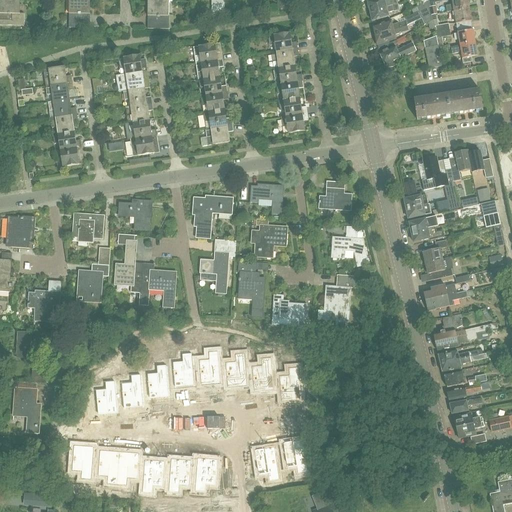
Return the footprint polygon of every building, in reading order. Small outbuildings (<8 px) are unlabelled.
[(0,8),(0,27),(24,28),(24,14),(20,14),(20,0),(14,0),(8,0),(9,8),(0,8)] [(69,21),(69,28),(90,28),(90,21),(81,21),(81,14),(90,14),(90,0),(70,0),(68,0),(69,14),(69,21)] [(368,8),(370,12),(398,5),(396,0),(389,0),(385,1),(384,0),(375,0),(367,2),(368,4),(367,5),(367,8),(368,8)] [(447,12),(454,11),(469,8),(467,0),(451,0),(453,4),(445,6),(447,12)] [(147,21),(147,28),(168,29),(168,15),(169,2),(148,1),(147,14),(156,14),(156,21),(147,21)] [(390,21),(371,28),(374,36),(394,30),(406,26),(414,22),(421,19),(424,26),(427,24),(433,21),(431,15),(429,7),(428,2),(421,6),(417,8),(418,13),(412,15),(404,19),(405,21),(399,23),(392,25),(390,21)] [(372,21),(388,17),(388,14),(399,11),(398,5),(370,12),(370,16),(369,17),(370,20),(371,20),(372,21)] [(471,22),(469,8),(454,11),(456,24),(471,22)] [(421,19),(414,22),(418,29),(424,26),(421,19)] [(32,26),(36,33),(43,29),(39,23),(32,26)] [(447,23),(438,25),(434,26),(435,30),(435,32),(449,30),(447,23)] [(394,30),(374,36),(377,45),(395,39),(394,35),(408,31),(406,26),(394,30)] [(437,42),(438,47),(439,50),(450,47),(450,45),(443,47),(441,37),(450,36),(449,30),(435,32),(436,37),(437,42)] [(458,33),(460,46),(475,43),(473,30),(458,33)] [(275,45),(276,52),(298,49),(297,42),(292,43),(290,33),(269,36),(270,46),(275,45)] [(436,37),(423,42),(424,43),(416,47),(419,53),(425,50),(438,47),(437,42),(436,37)] [(472,62),(471,58),(477,56),(475,43),(460,46),(451,48),(452,54),(461,53),(463,64),(472,62)] [(196,64),(201,64),(222,60),(221,53),(220,44),(215,44),(194,48),(195,57),(196,64)] [(399,59),(411,53),(414,49),(412,44),(397,51),(395,46),(379,54),(385,66),(386,65),(388,68),(391,68),(394,67),(397,66),(399,64),(401,62),(399,59)] [(438,47),(425,50),(429,68),(443,66),(439,50),(438,47)] [(279,69),(295,66),(294,57),(299,56),(298,49),(276,52),(271,53),(273,62),(278,62),(279,69)] [(127,58),(118,59),(120,68),(125,67),(126,75),(147,72),(146,65),(145,60),(140,61),(140,56),(127,58)] [(196,64),(198,73),(199,81),(220,78),(219,68),(223,67),(222,60),(201,64),(196,64)] [(280,78),(281,85),(302,82),(301,75),(297,76),(295,66),(279,69),(274,69),(275,78),(280,78)] [(46,87),(51,86),(72,83),(71,76),(66,77),(64,67),(43,70),(46,87)] [(121,76),(116,76),(118,93),(123,92),(145,89),(149,88),(148,79),(147,72),(126,75),(121,76)] [(205,89),(206,96),(227,93),(226,87),(221,87),(220,78),(199,81),(200,89),(205,89)] [(100,79),(92,80),(94,95),(98,95),(97,87),(101,86),(100,79)] [(304,89),(302,82),(281,85),(276,86),(278,95),(283,94),(284,101),(300,99),(299,90),(304,89)] [(73,90),(72,83),(51,86),(46,87),(47,96),(52,96),(53,103),(69,100),(68,91),(73,90)] [(152,104),(151,98),(146,99),(145,89),(123,92),(125,101),(130,100),(131,107),(152,104)] [(461,93),(447,95),(450,116),(483,111),(480,90),(466,93),(466,89),(461,90),(461,93)] [(228,100),(227,93),(206,96),(201,97),(203,106),(207,106),(208,112),(225,110),(223,101),(228,100)] [(418,121),(450,116),(447,95),(434,97),(433,94),(428,95),(429,98),(415,100),(418,121)] [(284,101),(279,102),(280,111),(285,110),(286,117),(307,114),(306,108),(302,108),(300,99),(284,101)] [(53,103),(48,103),(49,113),(54,112),(55,119),(77,116),(76,109),(71,110),(69,100),(53,103)] [(132,117),(133,124),(149,121),(148,112),(153,111),(152,104),(131,107),(126,108),(127,117),(132,117)] [(206,130),(211,129),(232,126),(231,119),(226,120),(225,110),(208,112),(204,113),(205,122),(206,130)] [(309,121),(307,114),(286,117),(281,118),(283,127),(287,126),(288,134),(305,132),(304,122),(309,121)] [(57,128),(58,135),(74,133),(73,123),(78,122),(77,116),(55,119),(51,119),(52,129),(57,128)] [(134,133),(135,140),(157,137),(156,130),(151,131),(149,121),(133,124),(128,124),(130,133),(134,133)] [(232,126),(211,129),(206,130),(207,138),(208,146),(230,143),(228,133),(233,133),(232,126)] [(60,151),(81,148),(80,141),(76,142),(74,133),(58,135),(53,136),(54,145),(59,144),(60,151)] [(159,153),(158,144),(157,137),(135,140),(131,141),(133,157),(159,153)] [(84,165),(82,155),(81,148),(60,151),(56,152),(57,161),(62,160),(63,168),(84,165)] [(455,154),(456,158),(458,167),(451,169),(454,182),(461,181),(459,172),(471,170),(468,154),(467,151),(455,154)] [(480,151),(468,154),(471,170),(472,173),(484,170),(486,178),(487,178),(493,177),(490,163),(483,165),(482,161),(480,151)] [(418,165),(421,180),(424,190),(437,187),(444,186),(446,185),(452,184),(453,184),(454,184),(453,182),(451,171),(445,172),(445,171),(439,172),(437,162),(436,158),(423,161),(424,164),(418,165)] [(414,181),(404,183),(406,195),(416,193),(414,181)] [(351,194),(344,194),(342,194),(343,189),(344,190),(344,188),(344,184),(345,184),(345,183),(326,182),(326,189),(330,189),(330,197),(319,197),(319,209),(351,211),(351,194)] [(250,186),(249,202),(257,203),(258,203),(258,206),(272,207),(271,214),(282,215),(283,186),(256,184),(256,187),(250,186)] [(446,185),(444,186),(447,200),(449,210),(449,211),(460,208),(459,203),(458,202),(454,189),(453,184),(452,184),(446,185)] [(489,192),(478,195),(479,202),(490,200),(489,192)] [(404,204),(405,209),(423,205),(428,204),(426,195),(405,199),(405,204),(404,204)] [(193,198),(191,216),(194,216),(193,228),(197,228),(211,229),(212,213),(219,214),(231,215),(232,215),(233,201),(232,201),(232,198),(213,197),(213,199),(205,199),(193,198)] [(477,198),(461,201),(461,202),(463,209),(479,206),(477,198)] [(496,201),(481,205),(483,217),(488,216),(498,214),(496,201)] [(119,204),(118,215),(135,216),(134,232),(150,233),(151,203),(136,202),(136,205),(119,204)] [(428,204),(423,205),(405,209),(407,215),(408,215),(409,219),(431,214),(429,204),(428,204)] [(105,216),(95,215),(73,214),(72,238),(78,239),(78,243),(93,244),(93,239),(103,240),(104,222),(105,216)] [(493,227),(501,225),(498,214),(488,216),(483,217),(486,228),(493,227)] [(409,228),(410,233),(435,227),(438,227),(436,217),(426,220),(426,219),(409,223),(410,227),(409,228)] [(11,248),(29,249),(29,243),(33,243),(35,221),(18,219),(18,222),(9,221),(8,239),(6,238),(6,246),(11,246),(11,248)] [(252,232),(252,238),(256,239),(255,257),(271,258),(272,252),(271,252),(271,247),(285,248),(286,228),(268,227),(268,221),(256,220),(255,226),(260,226),(260,232),(252,232)] [(505,246),(501,225),(493,227),(498,247),(505,246)] [(333,238),(331,258),(342,259),(344,260),(344,256),(343,256),(344,251),(354,252),(357,268),(368,265),(363,240),(362,240),(363,231),(361,229),(358,229),(358,228),(346,227),(346,236),(347,236),(346,239),(333,238)] [(414,243),(430,239),(430,241),(444,238),(442,231),(436,232),(435,227),(410,233),(411,237),(412,237),(414,243)] [(130,293),(140,294),(142,273),(134,272),(136,242),(134,242),(135,236),(118,235),(117,244),(126,245),(124,265),(115,265),(114,284),(131,286),(130,293)] [(423,253),(425,264),(442,260),(440,249),(448,247),(447,240),(435,243),(437,250),(423,253)] [(200,260),(199,265),(201,266),(200,274),(216,275),(217,275),(216,288),(215,288),(215,294),(226,295),(228,257),(235,258),(236,242),(229,241),(228,253),(214,253),(213,261),(213,262),(206,261),(206,260),(200,260)] [(98,263),(98,265),(109,266),(109,264),(110,249),(99,249),(98,263)] [(502,255),(496,256),(498,267),(504,265),(502,255)] [(451,258),(442,260),(425,264),(428,274),(432,274),(433,280),(453,276),(451,269),(453,269),(451,258)] [(11,273),(11,261),(1,260),(0,260),(0,290),(9,291),(10,278),(8,278),(9,273),(11,273)] [(261,280),(261,278),(261,274),(255,273),(256,270),(256,264),(238,262),(238,273),(240,273),(240,279),(239,279),(239,281),(240,281),(239,288),(239,297),(253,298),(253,301),(252,318),(262,319),(265,281),(261,280)] [(82,277),(79,277),(77,297),(84,297),(83,302),(99,303),(99,305),(100,305),(102,277),(108,278),(109,266),(98,265),(92,265),(91,272),(83,272),(82,277)] [(504,267),(492,270),(494,278),(506,275),(504,267)] [(137,315),(141,315),(141,306),(148,306),(149,291),(164,292),(163,308),(174,309),(177,273),(150,271),(150,274),(142,273),(140,294),(140,306),(137,306),(137,315)] [(356,291),(358,290),(355,277),(337,275),(336,287),(326,287),(325,305),(328,305),(328,311),(318,311),(317,320),(336,321),(335,329),(344,329),(346,313),(348,313),(350,289),(356,289),(356,291)] [(469,275),(455,279),(456,285),(470,281),(469,275)] [(424,290),(426,301),(457,294),(455,284),(446,286),(445,285),(424,290)] [(498,286),(493,292),(500,297),(505,291),(498,286)] [(428,311),(449,306),(453,306),(452,301),(473,296),(472,291),(470,292),(470,291),(457,294),(426,301),(428,311)] [(38,314),(34,314),(33,322),(52,324),(53,319),(54,319),(55,312),(53,312),(53,311),(52,310),(52,305),(59,305),(59,307),(60,293),(48,292),(48,294),(29,293),(28,308),(39,308),(38,314)] [(274,295),(273,305),(272,325),(279,325),(280,318),(291,319),(290,331),(305,332),(307,305),(283,303),(284,296),(274,295)] [(466,336),(476,334),(492,331),(491,330),(498,328),(497,324),(465,330),(455,333),(454,329),(462,324),(460,315),(443,318),(444,326),(440,327),(441,332),(434,334),(435,342),(466,336)] [(31,378),(32,378),(47,379),(48,361),(41,361),(42,350),(49,351),(50,335),(34,334),(33,338),(27,337),(27,333),(18,332),(16,356),(25,357),(26,349),(36,350),(35,360),(32,360),(31,378)] [(476,334),(466,336),(435,342),(437,351),(458,347),(457,343),(477,339),(476,334)] [(439,355),(440,364),(482,355),(481,350),(458,355),(457,351),(439,355)] [(208,360),(198,361),(200,384),(201,386),(202,386),(220,385),(221,384),(221,383),(218,352),(208,352),(208,360)] [(182,362),(173,363),(175,386),(175,388),(195,386),(194,384),(192,354),(182,355),(182,362)] [(235,362),(225,363),(227,386),(227,388),(229,388),(246,387),(247,387),(247,385),(245,354),(234,355),(235,362)] [(440,364),(442,372),(461,368),(460,364),(486,359),(485,354),(482,355),(440,364)] [(262,366),(252,367),(254,391),(254,393),(255,393),(273,391),(274,391),(274,389),(272,358),(261,359),(262,366)] [(157,373),(147,374),(149,398),(149,400),(151,400),(168,398),(169,398),(169,396),(167,365),(156,366),(157,373)] [(289,376),(279,377),(281,401),(281,402),(283,402),(300,401),(302,401),(301,399),(299,368),(288,369),(289,376)] [(445,377),(444,378),(444,382),(446,382),(447,388),(465,384),(462,373),(444,376),(445,377)] [(131,383),(121,384),(123,407),(124,409),(125,409),(142,408),(144,408),(144,406),(141,375),(131,376),(131,383)] [(469,385),(476,384),(474,376),(467,377),(469,385)] [(105,390),(96,391),(97,414),(98,416),(99,416),(117,415),(118,414),(118,413),(115,381),(105,382),(105,390)] [(481,385),(447,392),(449,401),(466,397),(466,393),(482,390),(481,385)] [(39,434),(41,407),(36,407),(37,390),(15,388),(13,415),(28,416),(27,433),(39,434)] [(482,398),(450,405),(452,414),(468,411),(467,407),(483,403),(482,398)] [(391,422),(393,416),(385,413),(383,420),(391,422)] [(454,420),(453,420),(455,429),(481,423),(483,422),(482,418),(480,419),(472,420),(471,415),(454,419),(454,420)] [(511,428),(511,423),(511,417),(490,422),(493,433),(511,428)] [(481,423),(455,429),(457,437),(458,437),(458,438),(476,434),(474,428),(482,427),(484,426),(483,422),(481,423)] [(471,437),(472,444),(486,441),(484,434),(471,437)] [(303,440),(283,443),(283,445),(287,469),(296,467),(297,475),(308,473),(303,442),(303,440)] [(73,448),(71,472),(82,472),(81,479),(91,480),(94,449),(94,447),(74,446),(73,448)] [(256,451),(255,451),(255,453),(258,476),(268,474),(269,482),(279,480),(275,450),(275,448),(273,448),(256,451)] [(99,453),(98,477),(107,477),(107,485),(117,485),(119,453),(118,452),(101,451),(100,451),(99,453)] [(119,453),(117,485),(127,486),(127,479),(137,480),(139,456),(139,454),(119,453)] [(197,461),(195,492),(205,493),(206,485),(216,486),(218,462),(218,460),(216,460),(199,459),(197,459),(197,461)] [(171,461),(168,492),(179,493),(179,486),(189,487),(191,463),(191,461),(171,460),(171,461)] [(145,462),(142,493),(152,494),(153,487),(163,488),(165,464),(165,462),(145,461),(145,462)] [(511,511),(511,479),(498,483),(500,492),(490,494),(493,511),(511,511)] [(341,511),(332,489),(321,493),(327,506),(319,510),(313,511),(341,511)] [(24,493),(23,505),(49,508),(50,496),(24,493)]
